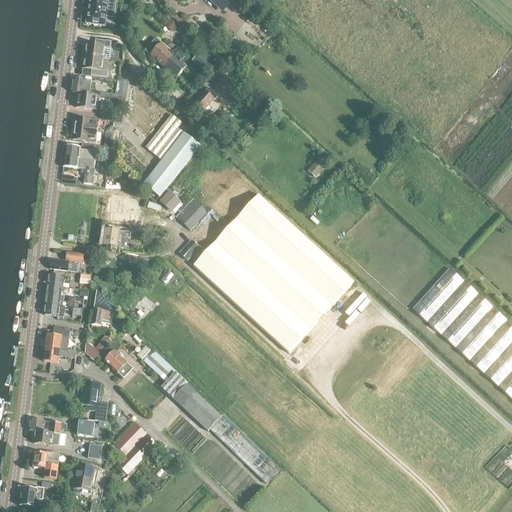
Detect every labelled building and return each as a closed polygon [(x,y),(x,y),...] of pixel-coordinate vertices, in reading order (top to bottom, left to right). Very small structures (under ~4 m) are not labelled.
[(89,0),(86,25),(105,27),(108,0),(89,0)] [(212,0),(223,11),(233,0),(212,0)] [(175,31),(179,24),(170,19),(166,26),(175,31)] [(226,49),(239,60),(249,47),(236,37),(226,49)] [(95,46),(87,45),(86,52),(83,52),(82,57),(103,60),(105,48),(110,49),(111,42),(95,40),(95,46)] [(151,56),(164,68),(174,56),(171,53),(174,49),(169,44),(166,48),(162,44),(151,56)] [(174,56),(164,68),(177,80),(187,68),(181,62),(185,59),(178,52),(174,56)] [(214,65),(204,56),(201,53),(193,61),(207,73),(214,65)] [(103,60),(82,57),(82,62),(85,62),(84,69),(92,70),(91,76),(107,78),(108,72),(102,71),(103,60)] [(228,74),(215,88),(221,94),(235,107),(249,92),(228,74)] [(85,80),(74,79),(72,93),(78,94),(78,95),(97,98),(98,97),(94,96),(95,92),(93,92),(94,89),(90,89),(91,83),(85,82),(85,80)] [(126,92),(128,80),(121,79),(120,91),(126,92)] [(204,113),(218,97),(221,94),(215,88),(212,91),(209,88),(195,104),(204,113)] [(97,98),(78,95),(76,108),(96,111),(97,98)] [(272,114),(264,106),(254,117),(263,124),(272,114)] [(144,185),(159,198),(200,146),(178,129),(182,124),(172,116),(146,148),(162,162),(144,185)] [(98,122),(75,119),(73,130),(97,133),(98,122)] [(97,133),(73,130),(72,140),(95,143),(97,133)] [(80,149),(65,147),(64,157),(94,161),(96,152),(80,150),(80,149)] [(222,176),(223,172),(223,169),(222,166),(220,163),(218,160),(216,158),(213,156),(210,155),(206,154),(203,154),(199,155),(196,157),(193,159),(190,162),(189,165),(187,168),(187,172),(187,175),(188,178),(190,182),(191,184),(194,187),(197,188),(200,189),(204,190),(207,190),(211,189),(214,187),(217,186),(220,182),(221,180),(222,176)] [(94,161),(64,157),(62,167),(84,170),(82,184),(91,185),(94,161)] [(319,157),(308,170),(317,177),(327,164),(319,157)] [(77,186),(77,182),(72,182),(73,177),(63,176),(62,184),(77,186)] [(169,192),(161,201),(165,204),(173,195),(169,192)] [(259,197),(194,268),(289,355),(354,284),(259,197)] [(110,198),(108,212),(112,213),(111,221),(129,223),(130,215),(134,215),(136,202),(110,198)] [(177,199),(169,208),(173,212),(181,203),(177,199)] [(194,200),(177,218),(191,232),(208,214),(194,200)] [(105,231),(103,250),(118,252),(122,253),(124,243),(130,244),(131,234),(126,233),(105,231)] [(192,242),(184,251),(192,258),(200,249),(192,242)] [(84,255),(67,252),(66,262),(51,260),(50,269),(79,273),(80,264),(83,265),(84,255)] [(511,399),(511,325),(449,269),(413,310),(511,399)] [(69,278),(49,275),(48,285),(62,287),(62,284),(68,285),(69,278)] [(90,287),(92,276),(81,275),(79,285),(90,287)] [(62,287),(48,285),(46,295),(60,297),(61,293),(63,294),(64,289),(62,288),(62,287)] [(92,326),(101,327),(102,321),(109,322),(110,314),(116,314),(117,308),(97,291),(94,311),(92,326)] [(60,297),(46,295),(45,304),(60,306),(60,302),(62,302),(63,298),(60,298),(60,297)] [(161,302),(140,323),(151,335),(173,314),(161,302)] [(60,306),(45,304),(44,315),(62,317),(63,313),(59,312),(60,306)] [(48,335),(46,349),(76,353),(78,340),(68,339),(67,348),(60,347),(62,337),(48,335)] [(115,352),(114,353),(106,362),(119,374),(118,374),(124,380),(134,370),(116,354),(122,347),(114,340),(108,346),(115,352)] [(97,362),(107,348),(101,344),(97,351),(87,344),(85,354),(97,362)] [(76,353),(46,349),(44,362),(58,364),(59,358),(75,360),(76,353)] [(188,384),(176,373),(177,373),(153,351),(144,361),(167,383),(161,389),(208,432),(210,430),(267,484),(280,470),(223,416),(222,418),(187,385),(188,384)] [(94,421),(105,423),(106,423),(108,404),(103,403),(104,398),(98,397),(99,386),(83,384),(80,406),(96,408),(94,421)] [(30,420),(29,430),(35,431),(48,433),(49,431),(49,428),(60,429),(61,424),(50,422),(50,423),(44,422),(31,420),(30,420)] [(78,436),(93,437),(93,438),(98,439),(99,430),(94,429),(94,423),(79,422),(78,436)] [(136,423),(114,447),(125,457),(117,465),(128,476),(158,445),(136,423)] [(35,431),(33,443),(59,446),(61,434),(60,434),(60,429),(49,428),(49,431),(48,433),(35,431)] [(98,462),(100,456),(102,448),(90,445),(87,459),(98,462)] [(43,479),(54,481),(55,481),(59,454),(42,451),(42,454),(34,452),(31,468),(44,470),(43,479)] [(107,472),(97,470),(94,488),(104,490),(107,472)] [(74,489),(91,492),(95,474),(77,472),(74,489)] [(22,488),(22,490),(21,492),(20,495),(21,497),(20,506),(47,509),(53,510),(53,505),(48,504),(48,505),(38,503),(36,500),(42,500),(43,489),(36,489),(36,490),(22,488)]
